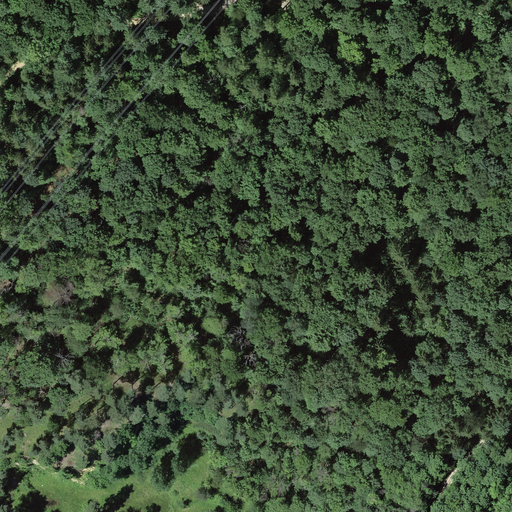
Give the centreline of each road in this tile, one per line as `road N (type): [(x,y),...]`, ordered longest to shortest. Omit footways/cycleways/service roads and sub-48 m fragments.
road 1 (track): [(488,0),(456,41),(412,64),(377,58),(277,0)]
road 2 (track): [(0,90),(92,35),(192,0)]
road 3 (track): [(434,511),(463,462),(511,421)]
